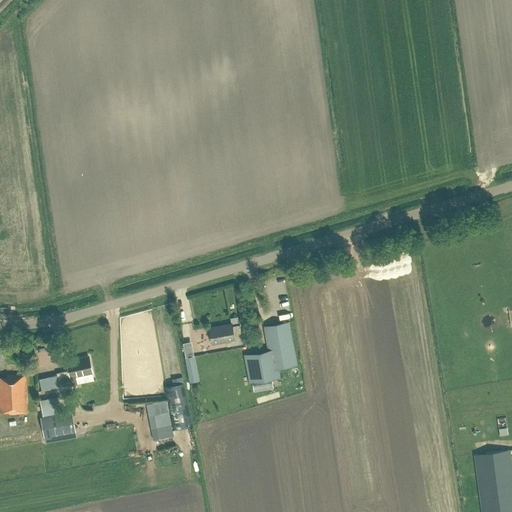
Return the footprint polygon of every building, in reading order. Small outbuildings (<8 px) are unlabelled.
[(297,365),(289,321),(264,325),(268,349),(244,354),(249,383),(280,377),(278,368),(297,365)] [(236,344),(243,343),(239,324),(232,325),(231,323),(209,327),(212,343),(226,341),(227,346),(236,344)] [(198,380),(194,355),(186,357),(190,381),(198,380)] [(57,374),(39,378),(42,389),(60,385),(61,389),(77,385),(75,375),(92,372),(88,356),(67,361),(69,370),(57,373),(57,374)] [(9,412),(9,414),(28,413),(26,373),(7,374),(8,376),(0,376),(0,411),(2,412),(9,412)] [(60,412),(57,396),(40,399),(43,415),(40,416),(44,436),(76,431),(72,410),(60,412)] [(153,440),(172,436),(165,400),(146,404),(153,440)] [(481,511),(505,511),(511,511),(511,462),(510,449),(473,454),(481,511)]
